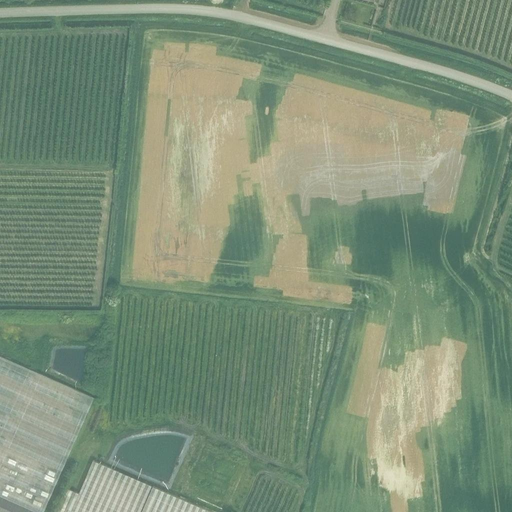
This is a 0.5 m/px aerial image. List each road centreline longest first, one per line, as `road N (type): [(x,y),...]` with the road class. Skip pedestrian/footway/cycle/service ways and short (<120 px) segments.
road 1 (unclassified): [(511,99),(223,14),(135,8)]
road 2 (residential): [(135,8),(0,13)]
